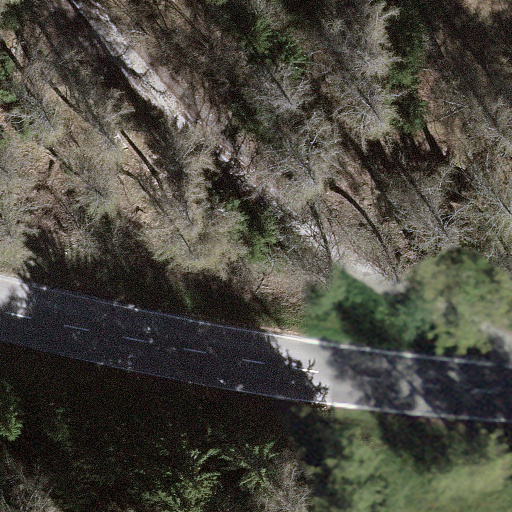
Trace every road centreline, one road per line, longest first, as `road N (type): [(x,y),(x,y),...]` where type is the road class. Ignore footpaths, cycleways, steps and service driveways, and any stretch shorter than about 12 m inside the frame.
road 1 (track): [(81,0),(104,32),(319,230),(511,343)]
road 2 (tertiary): [(0,308),(373,379),(511,390)]
